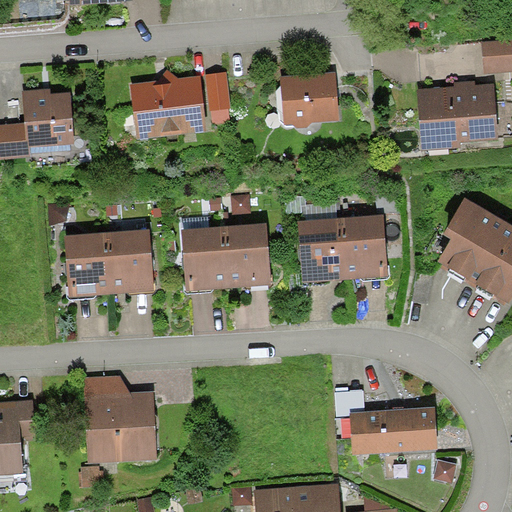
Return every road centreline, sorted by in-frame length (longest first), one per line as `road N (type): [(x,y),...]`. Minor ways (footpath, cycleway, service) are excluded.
road 1 (residential): [(0,356),(316,338),(393,343),(441,364),(480,411),(496,460),(487,511)]
road 2 (residential): [(0,50),(346,21),(357,69)]
